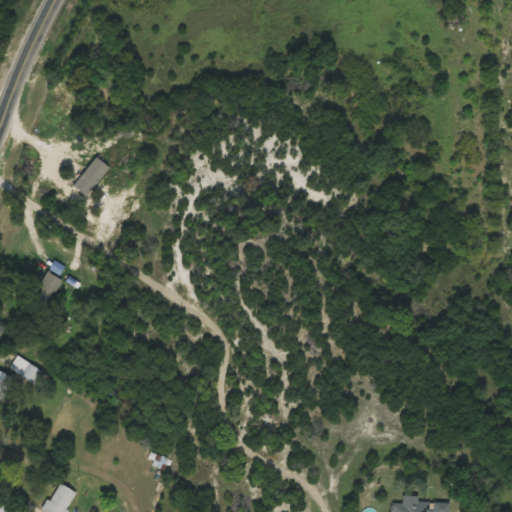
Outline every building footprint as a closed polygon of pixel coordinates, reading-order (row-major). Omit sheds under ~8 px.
[(61,281),(47,272),(31,297),(46,305),(61,281)] [(10,370),(34,382),(40,369),(16,357),(10,370)] [(0,401),(13,378),(0,371),(0,401)] [(66,511),(77,494),(58,483),(42,511),(44,511),(66,511)] [(390,511),(447,511),(448,503),(430,502),(416,501),(416,496),(402,495),(402,504),(391,503),(390,511)]
